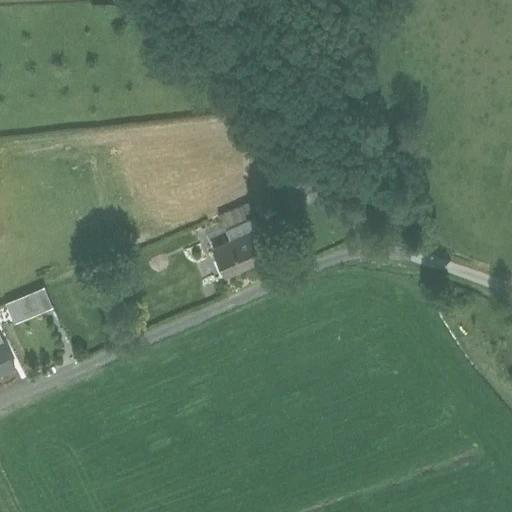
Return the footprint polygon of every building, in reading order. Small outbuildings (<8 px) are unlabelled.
[(268,141),(276,162),(286,158),(277,137),(268,141)] [(280,169),(281,171),(265,177),(273,198),(290,192),(291,195),(331,178),(321,153),(280,169)] [(258,195),(217,213),(223,227),(246,216),(244,213),(262,205),(258,195)] [(212,247),(224,275),(258,260),(249,241),(262,236),(253,216),(224,229),(229,240),(212,247)] [(17,297),(24,316),(50,305),(42,286),(17,297)] [(0,370),(13,365),(1,340),(0,341),(0,370)]
